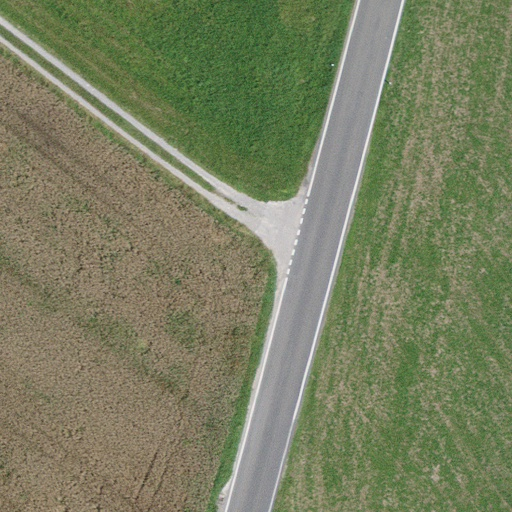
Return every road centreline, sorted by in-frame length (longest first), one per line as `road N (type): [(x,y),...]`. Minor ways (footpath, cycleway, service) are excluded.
road 1 (tertiary): [(378,0),(246,511)]
road 2 (track): [(0,33),(311,262)]
